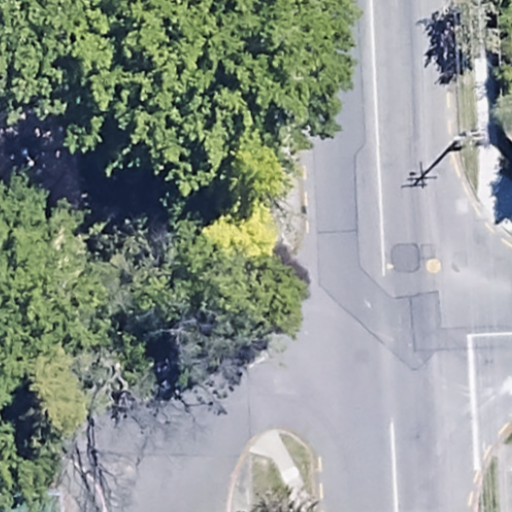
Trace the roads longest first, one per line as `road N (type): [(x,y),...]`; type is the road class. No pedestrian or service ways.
road 1 (tertiary): [(362,0),(379,344)]
road 2 (tertiary): [(379,344),(389,511)]
road 3 (residential): [(511,337),(379,344)]
